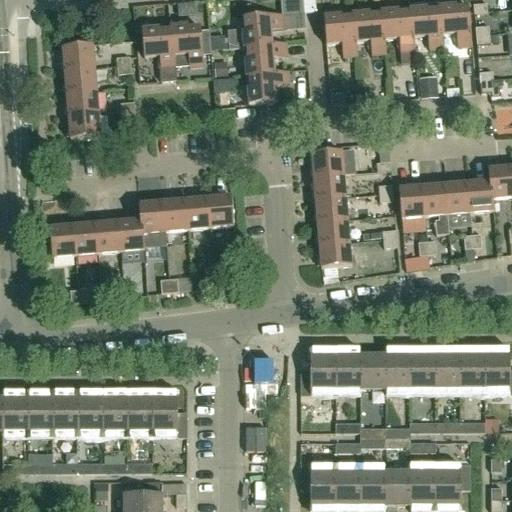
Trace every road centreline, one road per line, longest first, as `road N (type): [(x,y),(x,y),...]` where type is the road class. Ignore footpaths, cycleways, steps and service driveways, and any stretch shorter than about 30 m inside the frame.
road 1 (residential): [(283,312),(511,278)]
road 2 (residential): [(57,196),(109,188),(146,165),(276,154)]
road 3 (residential): [(321,119),(401,116),(413,153),(465,150),(483,135),(511,132)]
road 4 (residential): [(13,345),(221,320)]
road 5 (unclassified): [(5,202),(4,0)]
road 6 (residential): [(219,511),(221,320)]
road 7 (residential): [(283,312),(276,154)]
road 8 (residential): [(13,345),(5,202)]
